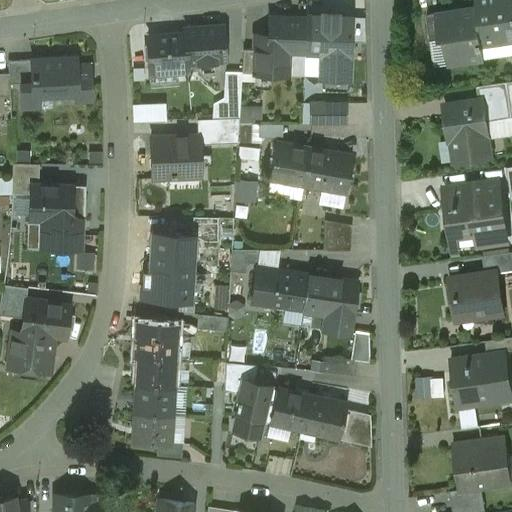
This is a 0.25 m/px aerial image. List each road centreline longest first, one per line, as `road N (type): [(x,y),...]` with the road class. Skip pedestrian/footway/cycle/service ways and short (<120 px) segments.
road 1 (residential): [(380,0),(392,509)]
road 2 (residential): [(24,442),(73,393),(114,291),(113,13)]
road 3 (residential): [(24,442),(101,464),(392,509)]
